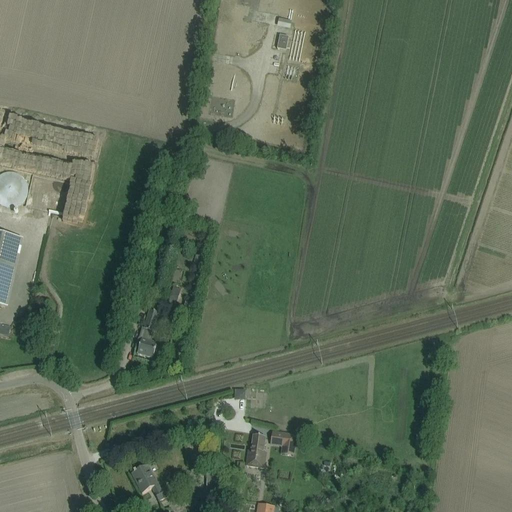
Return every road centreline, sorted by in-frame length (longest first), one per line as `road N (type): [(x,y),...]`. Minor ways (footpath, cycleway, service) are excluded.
road 1 (unknown): [(268,50),(254,106),(182,157),(114,377),(70,406)]
road 2 (unclassified): [(104,511),(65,397),(42,382),(0,385)]
